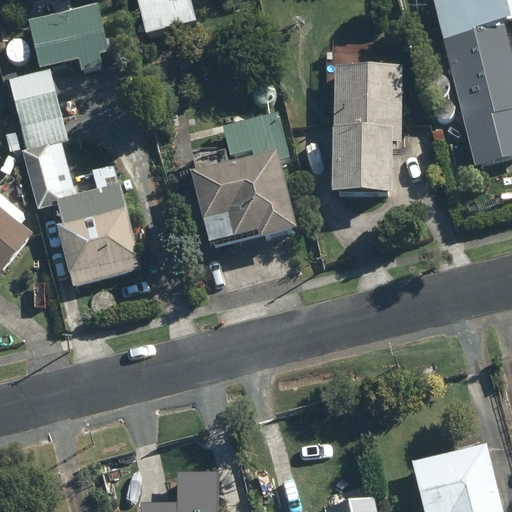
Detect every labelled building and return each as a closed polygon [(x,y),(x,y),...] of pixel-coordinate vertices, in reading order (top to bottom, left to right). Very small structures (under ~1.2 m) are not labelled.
[(140,0),(151,42),(201,29),(193,0),(140,0)] [(511,0),(438,0),(478,163),(511,154),(511,42),(506,19),(511,18),(511,0)] [(102,14),(34,29),(45,77),(84,68),(86,78),(115,72),(102,14)] [(407,77),(340,76),(338,145),(343,145),(341,207),(400,208),(401,153),(405,153),(407,77)] [(116,172),(96,176),(102,200),(77,205),(65,148),(71,147),(56,78),(16,87),(31,157),(28,157),(41,217),(63,211),(67,232),(63,233),(77,295),(145,280),(126,193),(121,193),(116,172)] [(212,236),(237,230),(243,253),(267,247),(269,253),(304,244),(285,169),(294,167),(282,120),(228,134),(236,165),(258,160),(261,173),(200,188),(212,236)] [(37,243),(0,211),(0,279),(4,283),(37,243)] [(507,511),(494,454),(418,472),(427,511),(507,511)] [(222,511),(223,471),(181,470),(181,504),(144,503),(143,511),(222,511)]
